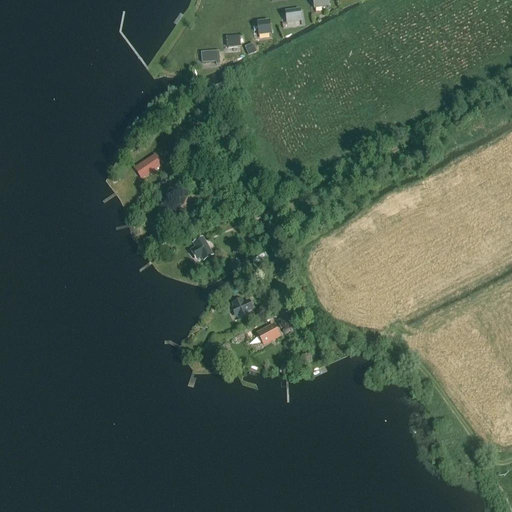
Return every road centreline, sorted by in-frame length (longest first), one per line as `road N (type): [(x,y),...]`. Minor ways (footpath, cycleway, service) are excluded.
road 1 (track): [(511,85),(260,209)]
road 2 (track): [(320,324),(410,357),(487,457),(511,459)]
